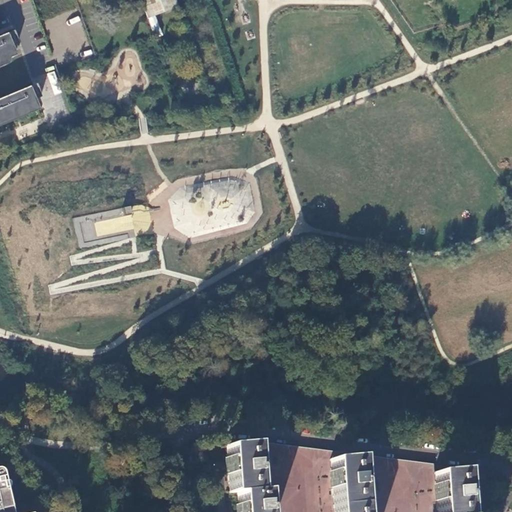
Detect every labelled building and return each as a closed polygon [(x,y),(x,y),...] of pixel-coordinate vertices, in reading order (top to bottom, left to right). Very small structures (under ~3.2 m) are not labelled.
[(139,0),(148,22),(178,11),(173,0),(139,0)] [(11,32),(4,35),(9,47),(16,45),(11,32)] [(0,126),(36,112),(31,101),(26,89),(0,99),(0,64),(4,65),(4,61),(13,57),(9,47),(4,35),(0,36),(0,126)] [(54,71),(48,73),(53,93),(59,92),(54,71)] [(33,86),(26,89),(31,101),(38,98),(33,86)] [(37,136),(37,125),(18,124),(18,135),(37,136)] [(147,203),(73,217),(78,246),(132,236),(132,234),(152,230),(147,203)] [(278,444),(251,441),(251,442),(225,444),(228,492),(236,492),(237,511),(484,511),(481,472),(461,473),(460,469),(432,471),(433,464),(278,444)]
